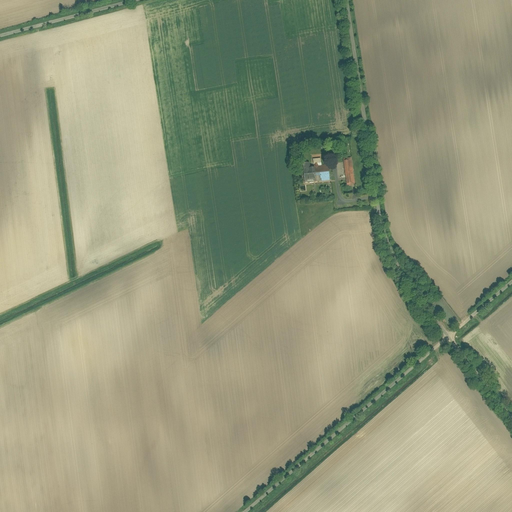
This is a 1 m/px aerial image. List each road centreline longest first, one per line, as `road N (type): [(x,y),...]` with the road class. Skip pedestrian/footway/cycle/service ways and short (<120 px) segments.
road 1 (unclassified): [(344,0),(384,234),(448,338)]
road 2 (unclassified): [(448,338),(242,511)]
road 3 (unclassified): [(125,0),(0,32)]
